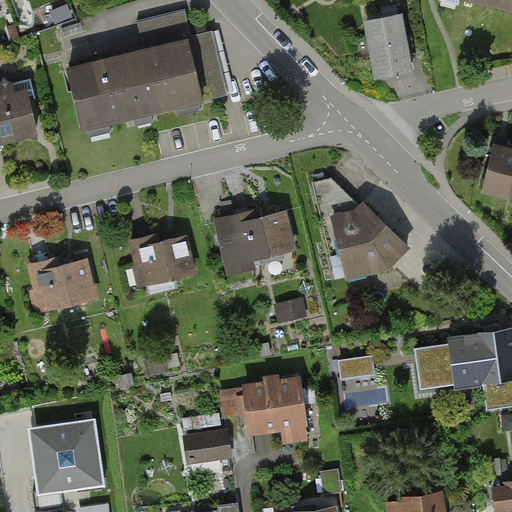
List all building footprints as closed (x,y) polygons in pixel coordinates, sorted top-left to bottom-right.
[(48,22),(74,11),(69,0),(46,0),(39,3),(48,22)] [(511,0),(446,0),(511,15),(511,0)] [(145,50),(70,67),(84,127),(223,94),(209,31),(192,34),(186,9),(138,20),(145,50)] [(403,16),(362,23),(371,79),(412,72),(403,16)] [(25,92),(0,98),(0,145),(36,137),(25,92)] [(511,150),(491,146),(479,195),(511,203),(511,150)] [(355,212),(328,217),(343,278),(385,269),(408,247),(365,202),(355,212)] [(238,215),(212,221),(226,277),(251,271),(249,263),(294,252),(284,212),(239,222),(238,215)] [(186,235),(131,249),(140,287),(196,273),(186,235)] [(87,259),(26,273),(35,310),(96,295),(87,259)] [(279,305),(285,323),(310,316),(304,298),(279,305)] [(511,329),(446,339),(454,389),(511,380),(511,329)] [(375,352),(337,357),(340,379),(378,374),(375,352)] [(297,375),(241,383),(248,437),(278,432),(280,448),(307,444),(297,375)] [(188,416),(189,429),(223,427),(222,414),(188,416)] [(73,491),(105,486),(96,420),(32,429),(42,495),(73,491)] [(229,430),(184,436),(188,467),(233,460),(229,430)] [(321,471),(324,496),(343,494),(340,469),(321,471)] [(511,511),(511,482),(491,486),(495,511),(511,511)] [(444,511),(442,492),(387,500),(388,511),(444,511)] [(81,505),(81,511),(112,511),(112,503),(81,505)] [(219,511),(241,511),(240,503),(219,506),(219,511)]
